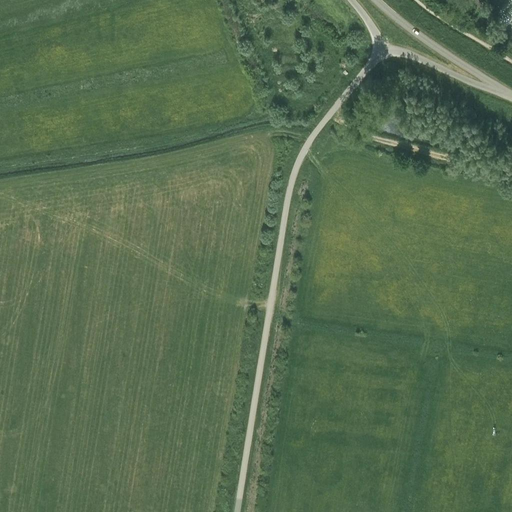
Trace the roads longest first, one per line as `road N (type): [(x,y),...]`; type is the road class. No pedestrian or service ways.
road 1 (unclassified): [(238,511),(291,184),(319,129),(381,49)]
road 2 (unclassified): [(506,93),(374,0)]
road 3 (unclassified): [(506,93),(381,49)]
